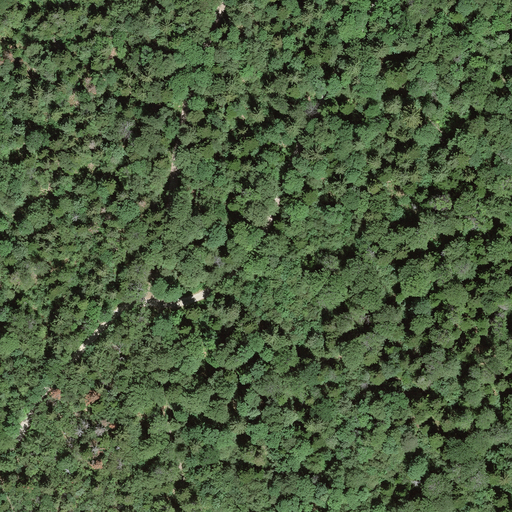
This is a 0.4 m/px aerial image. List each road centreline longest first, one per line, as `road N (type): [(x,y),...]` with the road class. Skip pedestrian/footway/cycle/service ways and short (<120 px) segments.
road 1 (track): [(0,447),(13,444),(58,373),(120,312),(200,295),(252,255),(328,91),(384,0)]
road 2 (track): [(226,0),(187,114),(151,302)]
